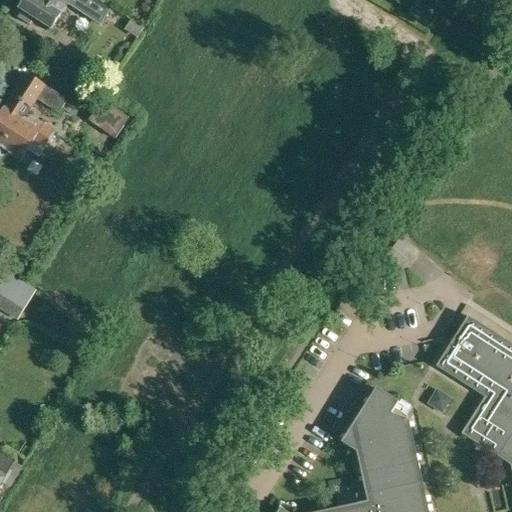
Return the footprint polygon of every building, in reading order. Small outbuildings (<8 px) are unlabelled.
[(36,0),(37,0),(36,0),(26,0),(20,10),(21,10),(16,18),(29,25),(33,18),(52,31),(62,17),(60,15),(67,4),(100,25),(111,9),(97,0),(36,0)] [(415,0),(405,15),(424,27),(435,10),(420,0),(415,0)] [(13,156),(21,161),(33,143),(43,150),(55,132),(44,125),(44,126),(28,115),(37,101),(58,115),(68,100),(26,73),(0,113),(0,157),(0,158),(13,156)] [(88,121),(116,139),(129,119),(102,100),(88,121)] [(398,242),(388,256),(400,265),(410,252),(398,242)] [(0,310),(16,320),(27,302),(0,285),(0,310)] [(436,367),(484,398),(461,434),(510,466),(511,475),(511,345),(467,317),(436,367)] [(428,511),(408,421),(403,422),(391,415),(399,403),(376,389),(341,444),(356,453),(367,503),(325,511),(284,511),(280,509),(278,511),(428,511)] [(0,482),(14,461),(0,452),(0,482)]
